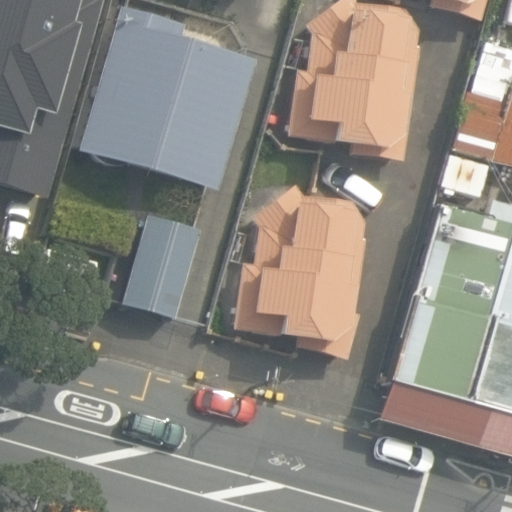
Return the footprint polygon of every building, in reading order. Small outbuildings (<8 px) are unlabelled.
[(85,0),(1,0),(0,5),(0,109),(54,123),(85,0)] [(320,156),(398,165),(413,50),(410,50),(412,33),(393,11),(349,6),(344,0),(332,0),(297,25),(305,37),(299,73),(287,72),(281,138),(322,141),(320,156)] [(402,0),(401,5),(474,26),(481,0),(402,0)] [(69,156),(208,194),(244,63),(171,43),(175,30),(110,12),(69,156)] [(440,151),(429,191),(455,198),(459,183),(470,186),(476,163),(511,172),(511,55),(477,46),(448,153),(440,151)] [(289,353),(342,364),(352,317),(347,316),(358,242),(354,242),(356,227),(341,206),(295,198),(287,186),(252,208),(248,265),(234,264),(225,332),(269,336),(266,344),(289,346),(289,353)] [(434,208),(385,386),(511,422),(511,209),(493,204),(487,222),(434,208)] [(138,219),(114,309),(167,323),(191,234),(138,219)] [(30,279),(78,291),(86,258),(38,246),(30,279)] [(511,422),(385,386),(375,425),(511,462),(511,422)]
